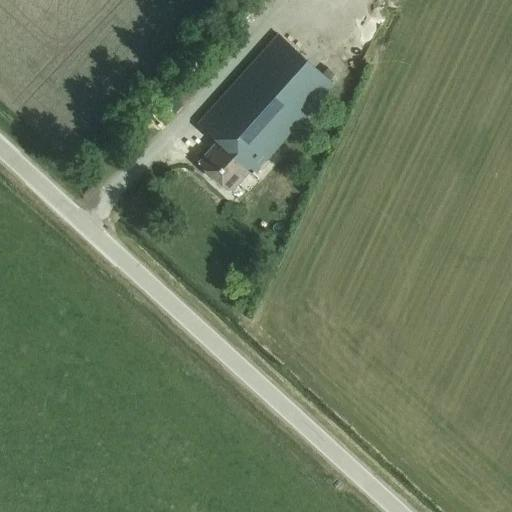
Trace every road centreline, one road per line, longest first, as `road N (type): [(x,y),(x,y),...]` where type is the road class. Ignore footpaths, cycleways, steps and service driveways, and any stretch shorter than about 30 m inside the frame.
road 1 (unclassified): [(398,511),(0,147)]
road 2 (unknown): [(84,224),(184,131)]
